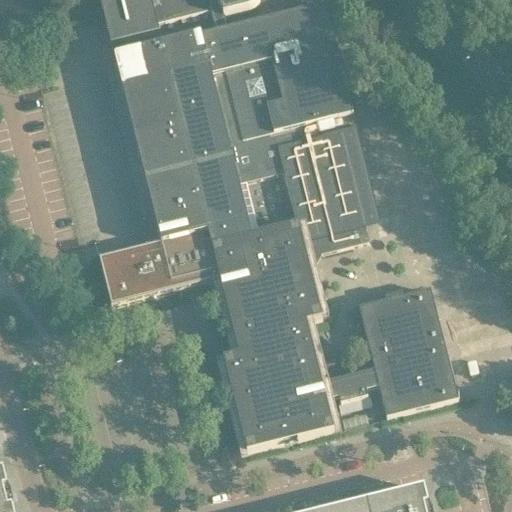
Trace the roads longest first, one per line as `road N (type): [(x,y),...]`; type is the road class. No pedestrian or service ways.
road 1 (residential): [(471,511),(461,474),(440,459),(235,511)]
road 2 (secondary): [(428,0),(511,117)]
